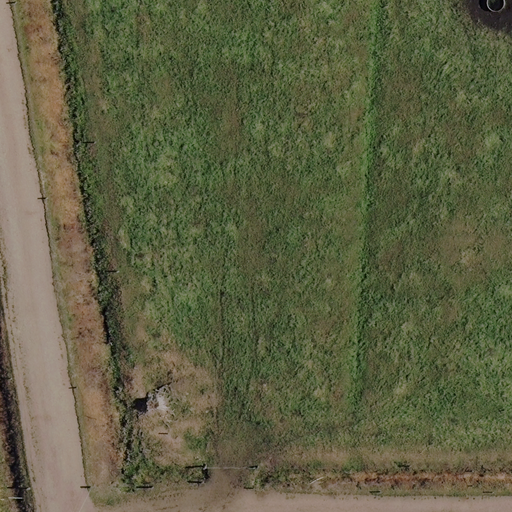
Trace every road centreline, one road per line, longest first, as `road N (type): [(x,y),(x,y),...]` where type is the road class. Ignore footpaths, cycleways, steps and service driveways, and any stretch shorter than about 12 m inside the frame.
road 1 (track): [(15,0),(109,511)]
road 2 (track): [(511,495),(107,493)]
